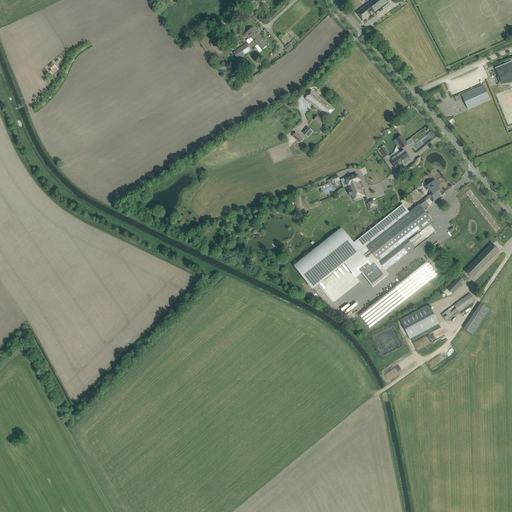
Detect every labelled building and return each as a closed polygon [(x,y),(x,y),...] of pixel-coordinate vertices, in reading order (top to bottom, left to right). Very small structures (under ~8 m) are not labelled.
[(373,0),(369,3),(375,12),(387,3),(384,0),(373,0)] [(363,21),(375,12),(369,3),(357,13),(363,21)] [(254,41),(260,36),(253,28),(245,34),(252,42),(254,40),(254,41)] [(268,45),(260,36),(254,41),(254,40),(252,42),(255,47),(259,52),(262,50),(268,45)] [(241,48),(245,54),(250,50),(247,46),(249,45),(247,43),(241,48)] [(289,52),(293,47),(289,43),(284,48),(289,52)] [(238,59),(245,54),(241,48),(233,53),(238,59)] [(511,64),(511,62),(496,68),(501,82),(510,81),(511,79),(511,64)] [(53,63),(49,66),(54,73),(58,70),(53,63)] [(462,95),(468,109),(490,99),(484,86),(462,95)] [(327,117),(330,113),(333,109),(312,91),(305,99),(327,117)] [(315,121),(318,124),(320,125),(324,120),(318,115),(314,120),(315,121)] [(302,134),(308,138),(313,131),(307,127),(302,134)] [(296,132),(292,137),(299,143),(303,138),(296,132)] [(404,140),(401,136),(395,141),(398,145),(399,144),(403,148),(407,145),(404,141),(404,140)] [(391,155),(389,156),(389,155),(389,154),(383,145),(379,148),(384,157),(383,158),(386,162),(389,160),(396,169),(402,164),(396,155),(393,157),(391,155)] [(396,155),(402,164),(409,159),(403,150),(396,155)] [(348,191),(350,196),(355,194),(357,199),(356,199),(364,196),(362,190),(361,191),(360,188),(361,188),(358,181),(360,180),(358,175),(354,176),(354,174),(345,178),(348,185),(349,185),(351,190),(348,191)] [(338,176),(331,179),(327,181),(329,184),(332,183),(333,183),(340,180),(338,176)] [(429,189),(433,195),(432,195),(436,200),(440,196),(437,187),(438,186),(437,184),(435,180),(429,185),(428,185),(427,185),(426,185),(425,186),(425,187),(425,188),(427,190),(429,189)] [(341,228),(294,265),(313,288),(345,263),(356,277),(361,273),(373,287),(388,274),(387,273),(385,270),(414,248),(412,244),(408,239),(432,220),(423,210),(429,205),(424,200),(419,204),(409,212),(406,208),(403,204),(375,226),(353,244),(341,228)] [(366,204),(369,211),(376,208),(375,206),(378,205),(376,200),(366,204)] [(472,278),(496,254),(499,251),(492,243),(488,247),(465,271),(472,278)] [(444,251),(439,245),(435,249),(439,254),(444,251)] [(426,262),(359,315),(370,328),(437,275),(426,262)] [(453,294),(464,282),(459,277),(447,289),(453,294)] [(475,300),(470,293),(441,315),(446,321),(475,300)] [(463,329),(473,335),(489,309),(480,303),(463,329)] [(400,320),(410,339),(438,323),(429,305),(400,320)]
